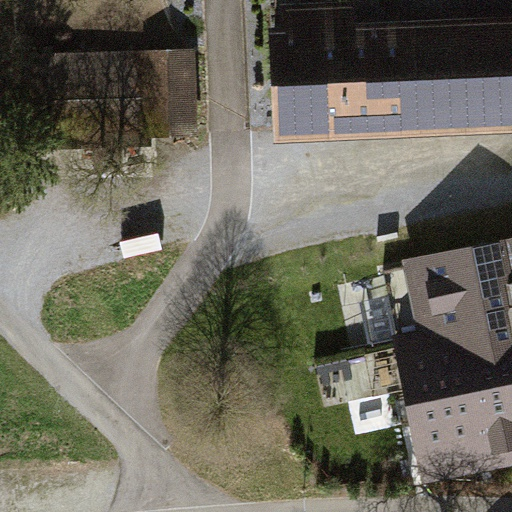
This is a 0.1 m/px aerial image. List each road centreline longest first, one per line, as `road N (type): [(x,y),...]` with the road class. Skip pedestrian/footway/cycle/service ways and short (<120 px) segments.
road 1 (track): [(108,417),(218,239),(233,177),(230,0)]
road 2 (unknown): [(387,511),(274,315),(233,177)]
road 3 (track): [(203,511),(0,309)]
road 4 (track): [(0,238),(99,190),(233,177)]
